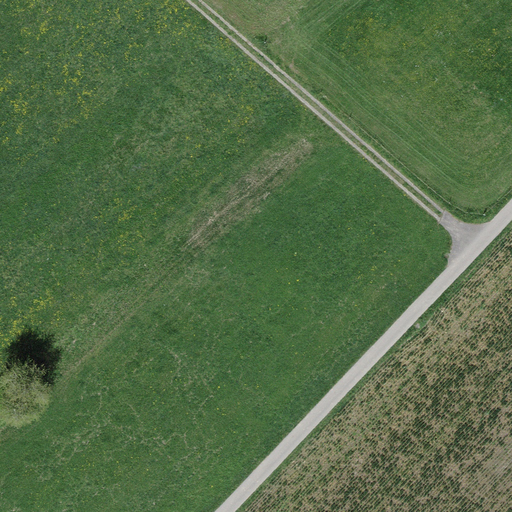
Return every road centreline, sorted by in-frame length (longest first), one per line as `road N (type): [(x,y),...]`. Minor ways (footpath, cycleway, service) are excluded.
road 1 (track): [(511,205),(224,511)]
road 2 (track): [(468,248),(179,0)]
